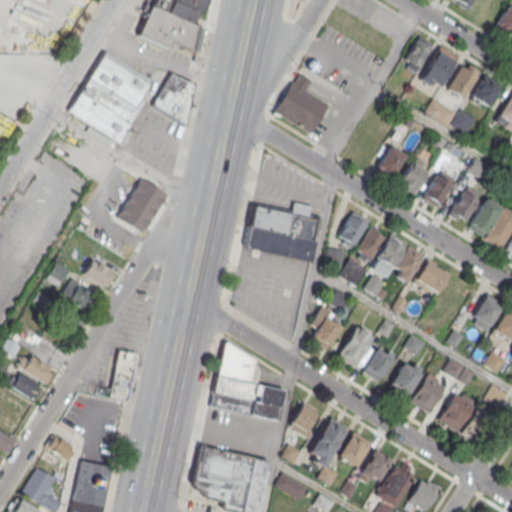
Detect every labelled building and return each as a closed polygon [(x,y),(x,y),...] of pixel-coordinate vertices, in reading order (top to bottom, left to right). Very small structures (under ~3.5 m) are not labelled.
[(0,0),(0,20),(7,24),(20,0),(29,0),(31,1),(31,0),(0,0)] [(203,0),(197,15),(192,12),(187,22),(196,26),(190,50),(169,40),(165,47),(134,34),(145,12),(140,9),(144,0),(203,0)] [(471,0),(455,0),(465,8),(471,0)] [(494,26),(511,33),(511,30),(511,9),(504,5),(494,26)] [(418,77),(436,88),(456,56),(437,46),(418,77)] [(103,51),(67,109),(116,141),(128,124),(124,121),(149,79),(103,51)] [(445,88),(461,98),(476,74),(460,64),(445,88)] [(169,73),(149,103),(183,124),(192,83),(169,73)] [(271,110),(308,132),(326,103),(304,90),(307,86),(310,81),(297,73),(294,78),(291,82),(289,81),(271,110)] [(486,107),(498,82),(482,74),(469,98),(486,107)] [(510,130),(511,126),(511,93),(510,92),(492,119),(510,130)] [(453,112),(431,99),(423,112),(445,125),(453,112)] [(403,155),(388,145),(373,169),(389,179),(403,155)] [(412,193),(428,166),(411,156),(395,184),(412,193)] [(436,208),(451,180),(434,171),(419,199),(436,208)] [(138,235),(112,219),(136,180),(161,195),(138,235)] [(445,215),(462,223),(476,197),(459,188),(445,215)] [(499,207),(481,237),(465,227),(483,198),(499,207)] [(251,204),(318,219),(309,260),(245,246),(242,245),(251,204)] [(511,215),(511,224),(498,248),(482,239),(500,209),(511,215)] [(332,235),(346,248),(367,224),(353,211),(332,235)] [(388,274),(405,283),(421,253),(386,234),(385,236),(368,226),(352,255),(388,274)] [(511,255),(502,249),(511,231),(511,255)] [(337,269),(343,251),(328,246),(322,264),(337,269)] [(101,288),(110,271),(87,259),(79,277),(101,288)] [(411,281),(434,295),(447,274),(425,259),(411,281)] [(363,269),(347,260),(338,275),(354,284),(363,269)] [(55,286),(68,272),(56,262),(44,277),(55,286)] [(81,311),(93,296),(70,279),(58,293),(81,311)] [(479,331),(498,312),(486,299),(467,318),(479,331)] [(336,324),(325,320),(328,310),(318,307),(306,341),(328,349),(336,324)] [(511,338),(511,314),(502,309),(486,338),(506,349),(511,338)] [(351,367),(370,336),(352,325),(334,356),(351,367)] [(0,351),(11,357),(17,345),(5,339),(0,348),(0,351)] [(226,342),(252,358),(252,361),(257,369),(255,383),(281,389),(275,420),(207,405),(220,344),(221,342),(224,341),(226,342)] [(392,354),(375,344),(361,368),(378,378),(392,354)] [(133,352),(113,348),(104,397),(124,400),(133,352)] [(496,373),(503,358),(488,350),(481,365),(496,373)] [(43,384),(52,370),(25,352),(16,366),(43,384)] [(386,387),(404,398),(421,368),(402,358),(386,387)] [(471,372),(448,358),(440,370),(464,384),(471,372)] [(40,386),(14,371),(6,384),(31,400),(40,386)] [(443,383),(424,372),(407,402),(426,413),(443,383)] [(481,397),(497,407),(504,393),(489,384),(481,397)] [(434,418),(454,431),(472,402),(452,389),(434,418)] [(304,436),(318,410),(300,400),(286,426),(304,436)] [(493,417),(475,406),(459,433),(477,444),(493,417)] [(0,426),(0,407),(20,419),(11,433),(0,426)] [(91,424),(67,409),(58,421),(83,437),(91,424)] [(344,425),(326,415),(303,457),(321,467),(344,425)] [(368,440),(350,430),(335,456),(353,466),(368,440)] [(0,451),(0,431),(12,439),(3,453),(0,451)] [(65,460),(72,445),(51,434),(43,449),(65,460)] [(265,460),(254,511),(244,511),(219,507),(221,501),(199,496),(200,493),(193,491),(189,483),(197,444),(199,444),(265,460)] [(356,475),(373,485),(389,457),(372,447),(356,475)] [(375,497),(395,507),(412,469),(392,459),(375,497)] [(67,511),(78,460),(109,467),(99,511),(67,511)] [(321,463),(313,475),(327,484),(335,472),(321,463)] [(52,478),(43,492),(59,501),(52,511),(18,493),(33,467),(52,478)] [(280,472),(272,484),(296,499),(304,487),(280,472)] [(418,479),(424,483),(426,479),(437,486),(422,510),(406,499),(418,479)] [(317,492),(309,504),(321,511),(323,511),(331,501),(317,492)] [(40,511),(18,498),(8,511),(40,511)] [(379,501),(371,511),(389,511),(391,509),(379,501)]
